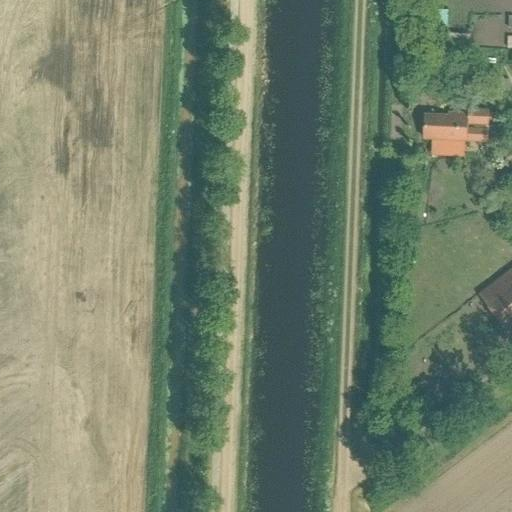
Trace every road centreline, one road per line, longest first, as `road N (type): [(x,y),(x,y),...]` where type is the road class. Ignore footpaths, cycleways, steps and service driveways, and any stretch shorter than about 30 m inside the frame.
road 1 (track): [(220,511),(240,0)]
road 2 (unclassified): [(343,484),(359,0)]
